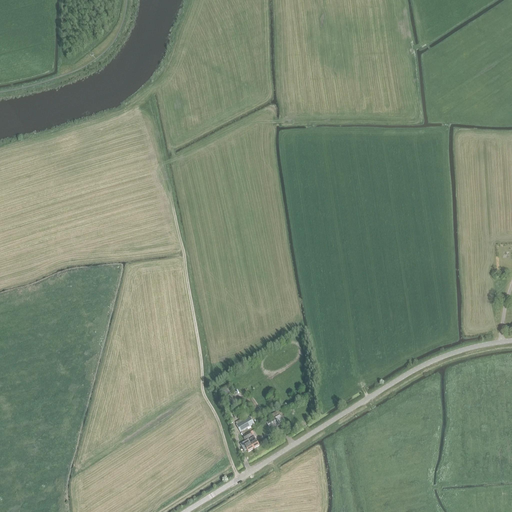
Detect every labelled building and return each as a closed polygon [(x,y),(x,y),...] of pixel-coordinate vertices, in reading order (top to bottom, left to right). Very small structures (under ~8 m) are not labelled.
[(226,388),(219,391),(222,397),(229,394),(228,393),(226,388)] [(275,418),(266,423),(269,427),(278,422),(275,418)] [(254,421),(253,420),(248,419),(246,420),(246,419),(243,421),(242,419),(236,423),(237,425),(236,425),(241,433),(248,428),(249,429),(251,428),(250,427),(255,424),(254,421)] [(249,440),(250,442),(254,448),(260,445),(256,439),(255,439),(254,437),(249,440)] [(254,448),(250,442),(245,445),(249,452),(254,448)]
